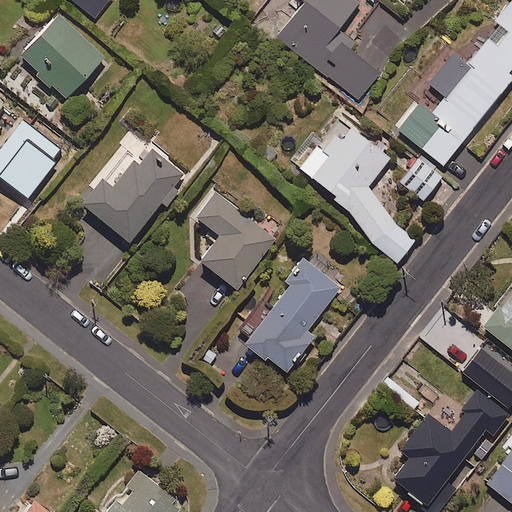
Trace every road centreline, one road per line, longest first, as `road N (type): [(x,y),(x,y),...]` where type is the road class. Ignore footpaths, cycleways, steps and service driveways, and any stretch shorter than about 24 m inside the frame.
road 1 (residential): [(511,165),(263,481)]
road 2 (residential): [(263,481),(0,272)]
